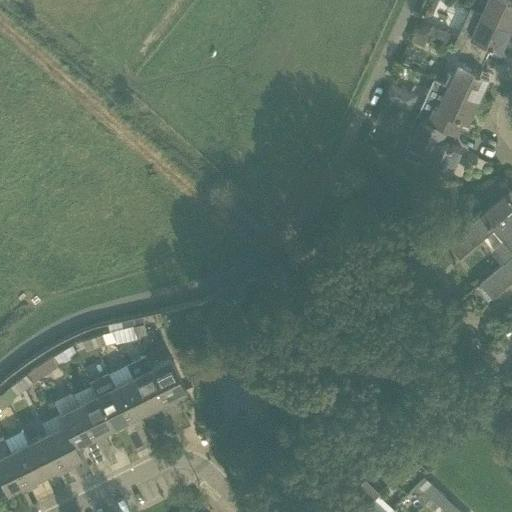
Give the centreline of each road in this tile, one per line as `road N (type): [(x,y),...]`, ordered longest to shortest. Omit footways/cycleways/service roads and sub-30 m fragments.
road 1 (residential): [(0,369),(52,333),(198,289),(255,266),(291,239),(413,0)]
road 2 (residential): [(249,511),(193,461),(172,458),(63,511)]
